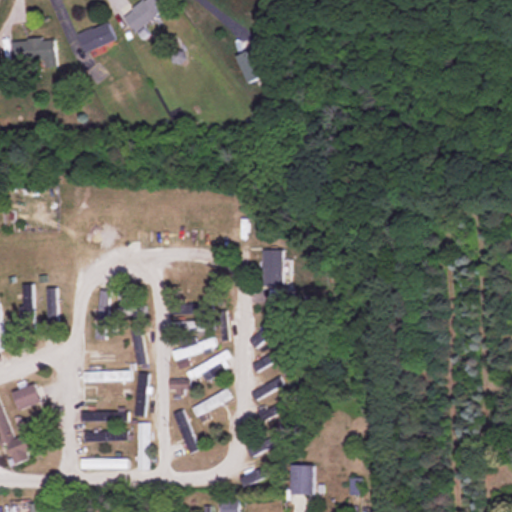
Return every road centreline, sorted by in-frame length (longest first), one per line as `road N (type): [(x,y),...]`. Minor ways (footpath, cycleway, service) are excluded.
road 1 (residential): [(159,260),(112,259),(81,289),(67,475),(154,477)]
road 2 (residential): [(231,465),(243,288),(237,270),(208,258),(159,260)]
road 3 (residential): [(154,477),(159,260)]
